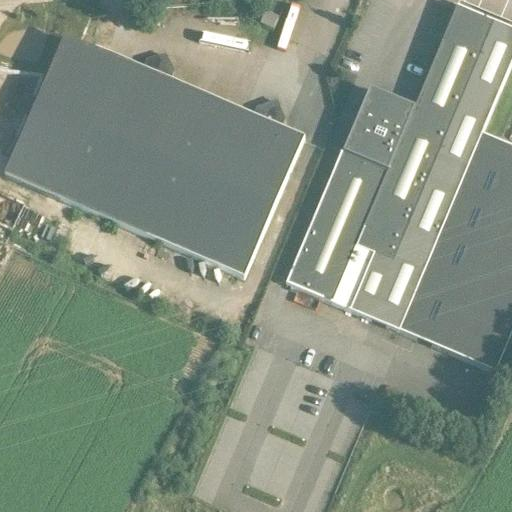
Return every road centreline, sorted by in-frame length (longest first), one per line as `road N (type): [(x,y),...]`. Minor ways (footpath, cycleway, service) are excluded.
road 1 (unknown): [(269,305),(271,365),(245,427),(252,460),(279,471),(314,458),(353,364),(341,334),(278,315)]
road 2 (unknown): [(422,0),(363,86),(282,238),(269,305)]
